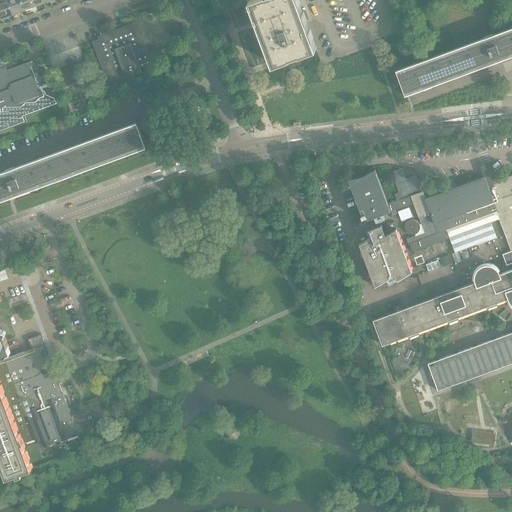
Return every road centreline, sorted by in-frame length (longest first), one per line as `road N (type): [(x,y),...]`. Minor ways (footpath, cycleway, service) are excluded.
road 1 (residential): [(243,149),(511,113)]
road 2 (residential): [(0,235),(243,149)]
road 3 (residential): [(243,149),(186,0)]
road 4 (residential): [(0,44),(120,0)]
